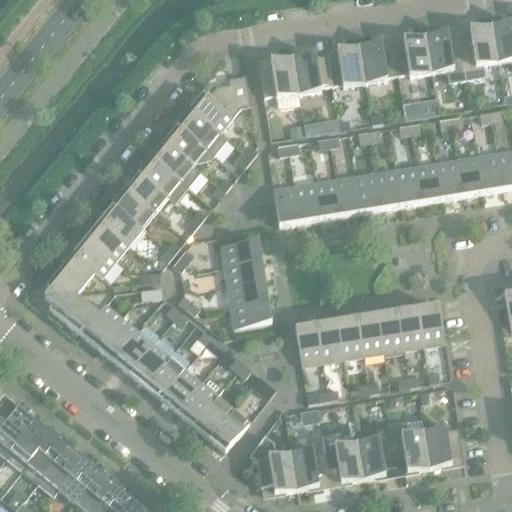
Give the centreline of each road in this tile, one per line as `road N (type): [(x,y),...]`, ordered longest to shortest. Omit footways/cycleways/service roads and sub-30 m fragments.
road 1 (residential): [(0,287),(203,48),(475,0)]
road 2 (residential): [(511,247),(469,255),(507,508)]
road 3 (residential): [(216,511),(0,335)]
road 4 (tertiary): [(0,98),(81,0)]
